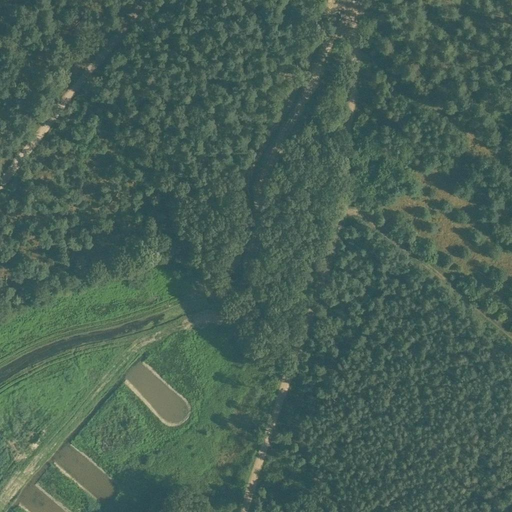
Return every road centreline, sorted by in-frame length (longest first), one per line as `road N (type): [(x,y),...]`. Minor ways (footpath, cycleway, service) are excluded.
road 1 (track): [(353,43),(344,206),(291,365)]
road 2 (track): [(142,0),(0,186)]
road 3 (track): [(344,206),(511,345)]
road 4 (track): [(247,511),(291,365)]
road 5 (track): [(511,172),(486,184),(475,213),(427,275)]
